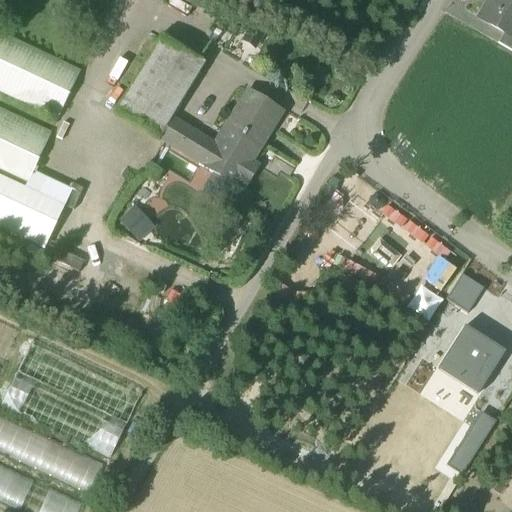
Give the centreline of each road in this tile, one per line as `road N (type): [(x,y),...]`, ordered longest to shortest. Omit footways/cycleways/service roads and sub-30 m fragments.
road 1 (residential): [(364,138),(334,149),(117,511)]
road 2 (residential): [(511,271),(380,173),(364,138)]
road 3 (residential): [(435,0),(369,104),(364,138)]
